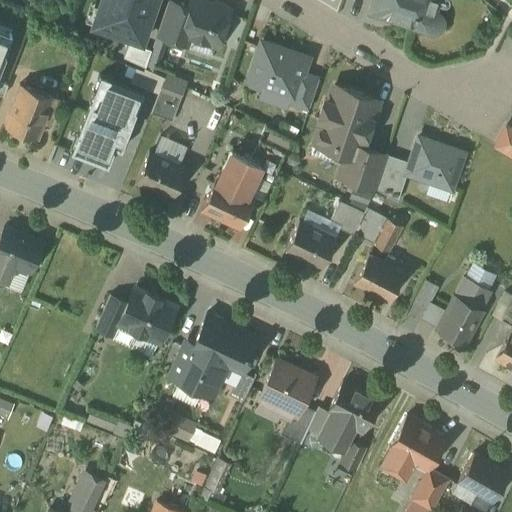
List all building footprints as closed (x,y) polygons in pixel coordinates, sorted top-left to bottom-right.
[(97,0),(88,26),(143,45),(158,0),(97,0)] [(168,0),(157,34),(185,44),(188,35),(180,32),(188,7),(168,0)] [(229,10),(199,0),(190,0),(188,7),(180,32),(188,35),(217,45),(229,10)] [(437,0),(374,0),(370,11),(414,26),(418,15),(431,19),(437,0)] [(8,42),(0,38),(0,68),(5,55),(4,54),(8,42)] [(307,58),(262,42),(248,81),(288,95),(294,97),(302,72),(307,58)] [(107,68),(96,62),(84,87),(91,90),(96,93),(107,68)] [(319,78),(302,72),(294,97),(288,95),(286,102),(308,110),(319,78)] [(60,99),(20,84),(4,125),(8,126),(6,131),(19,136),(21,132),(38,138),(44,122),(50,124),(60,99)] [(91,90),(76,84),(68,105),(83,111),(91,90)] [(348,89),(334,85),(329,100),(325,99),(318,118),(322,120),(312,152),(344,163),(347,153),(359,157),(363,146),(362,145),(378,99),(364,95),(364,93),(349,88),(348,89)] [(181,97),(160,89),(151,112),(172,120),(181,97)] [(101,106),(92,126),(78,119),(65,149),(107,167),(128,118),(101,106)] [(511,127),(507,125),(494,147),(511,157),(511,127)] [(460,152),(420,137),(407,171),(448,186),(460,152)] [(286,151),(260,139),(252,156),(261,160),(260,164),(261,164),(256,174),(271,181),(286,151)] [(363,146),(359,157),(347,153),(344,163),(340,176),(375,188),(387,154),(363,146)] [(260,164),(231,150),(218,179),(248,193),(256,174),(261,164),(260,164)] [(186,167),(149,151),(136,181),(152,189),(153,187),(173,196),(186,167)] [(218,179),(215,178),(201,209),(239,226),(253,196),(248,193),(218,179)] [(352,208),(339,202),(330,220),(343,226),(352,208)] [(387,218),(366,207),(363,213),(354,233),(374,243),(387,218)] [(363,213),(352,208),(343,226),(342,229),(353,234),(354,233),(363,213)] [(306,213),(302,221),(299,219),(286,248),(287,249),(285,252),(301,260),(302,256),(322,265),(335,237),(312,225),(315,218),(306,213)] [(387,218),(374,243),(388,251),(401,226),(387,218)] [(42,240),(5,225),(0,237),(0,270),(9,274),(14,263),(30,270),(42,240)] [(384,261),(369,253),(353,281),(388,300),(403,271),(393,266),(397,259),(388,254),(384,261)] [(464,276),(454,294),(453,294),(436,327),(465,342),(482,310),(480,308),(490,291),(464,276)] [(426,279),(412,304),(425,311),(438,286),(426,279)] [(146,292),(135,287),(128,302),(119,322),(120,322),(159,340),(175,305),(159,298),(159,297),(147,292),(146,292)] [(110,294),(95,326),(114,335),(120,322),(119,322),(128,302),(110,294)] [(511,302),(502,321),(511,326),(511,302)] [(257,336),(207,313),(189,350),(224,367),(228,359),(243,366),(257,336)] [(511,330),(511,331),(496,359),(511,367),(511,330)] [(175,333),(162,362),(175,368),(188,339),(175,333)] [(314,377),(277,359),(259,397),(293,413),(297,414),(302,404),(314,377)] [(379,399),(343,380),(328,409),(331,411),(319,435),(342,446),(354,423),(364,428),(379,399)] [(297,414),(293,413),(291,416),(288,417),(280,433),(301,442),(308,428),(316,410),(302,404),(297,414)] [(316,410),(308,428),(319,435),(331,411),(318,405),(316,410)] [(444,438),(421,425),(422,423),(407,415),(389,446),(390,446),(381,462),(404,475),(413,459),(427,467),(428,467),(428,466),(444,438)] [(365,447),(351,440),(340,461),(355,468),(365,447)] [(509,472),(474,452),(458,479),(477,490),(473,496),(489,505),(492,499),(493,499),(509,472)] [(428,467),(427,467),(410,497),(431,509),(449,477),(428,466),(428,467)] [(86,472),(71,505),(84,511),(90,511),(105,481),(86,472)]
